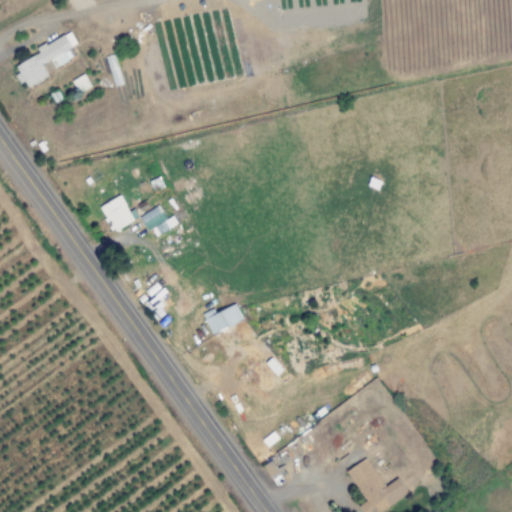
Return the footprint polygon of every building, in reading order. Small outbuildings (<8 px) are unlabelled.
[(218,0),(219,10),(262,8),(261,0),(218,0)] [(14,66),(25,89),(48,78),(42,65),(50,60),(54,67),(76,57),(70,47),(76,44),(70,32),(36,49),(39,54),(14,66)] [(134,84),(147,79),(137,53),(124,58),(134,84)] [(71,81),(79,94),(90,87),(83,74),(71,81)] [(134,209),(129,212),(120,196),(100,207),(113,232),(139,218),(134,209)] [(153,238),(177,224),(172,216),(166,220),(158,205),(140,217),(153,238)] [(201,314),(211,335),(242,320),(235,304),(216,313),(213,309),(201,314)] [(273,484),(287,478),(281,465),(288,461),(284,451),(262,462),(273,484)] [(361,511),(380,511),(408,494),(397,478),(384,487),(365,459),(345,472),(365,502),(358,507),(361,511)]
